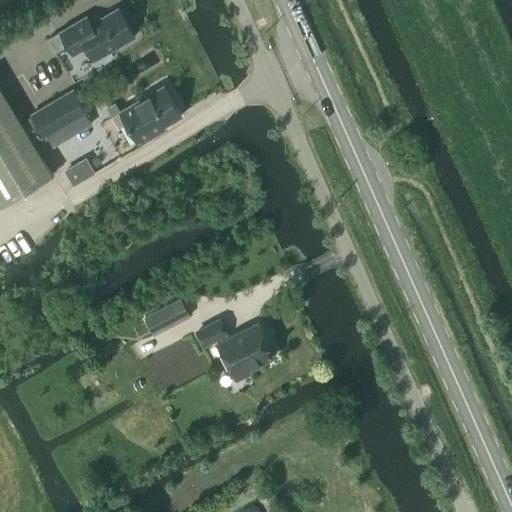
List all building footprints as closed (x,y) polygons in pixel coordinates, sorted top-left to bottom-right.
[(85,17),(46,40),(54,52),(66,45),(71,55),(85,47),(93,61),(96,59),(99,63),(103,64),(110,60),(111,55),(108,52),(133,37),(117,9),(89,25),(85,17)] [(20,122),(0,86),(0,204),(51,176),(32,143),(43,137),(45,140),(89,114),(73,88),(29,114),(31,116),(20,122)] [(161,87),(110,116),(117,128),(126,123),(136,141),(139,140),(141,143),(152,136),(150,133),(178,117),(161,87)] [(413,153),(410,147),(403,149),(406,156),(413,153)] [(95,173),(87,159),(64,172),(72,186),(95,173)] [(152,334),(187,316),(178,298),(142,317),(152,334)] [(235,382),(246,376),(248,372),(274,358),(272,354),(272,351),(270,345),(267,344),(258,326),(228,341),(225,336),(227,335),(220,322),(195,334),(202,348),(214,341),(235,382)] [(93,346),(86,350),(89,356),(96,352),(93,346)]
